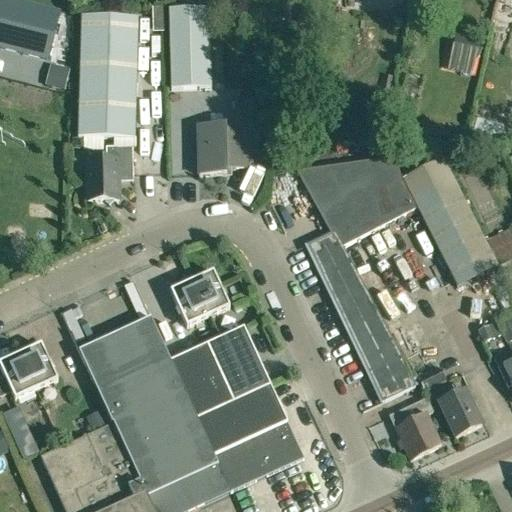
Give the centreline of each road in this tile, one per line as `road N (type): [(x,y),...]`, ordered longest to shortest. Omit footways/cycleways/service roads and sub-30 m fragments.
road 1 (residential): [(378,510),(264,261),(225,224),(166,231),(0,309)]
road 2 (unclassified): [(378,510),(511,448)]
